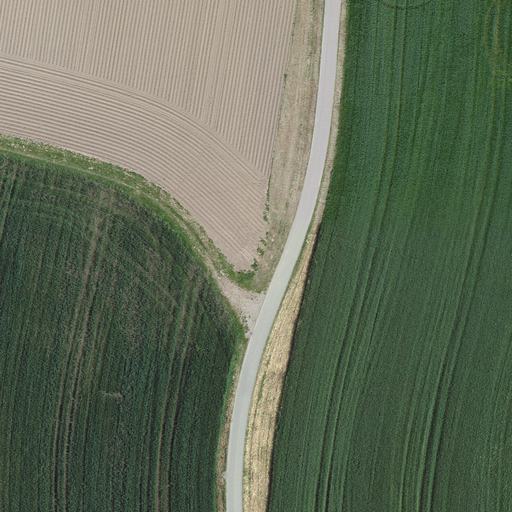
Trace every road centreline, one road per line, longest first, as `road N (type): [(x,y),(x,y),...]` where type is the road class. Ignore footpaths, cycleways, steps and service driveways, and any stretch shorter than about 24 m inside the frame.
road 1 (unclassified): [(236,511),(249,371),(314,175),(334,0)]
road 2 (track): [(0,144),(113,174),(171,211),(235,298),(265,323)]
